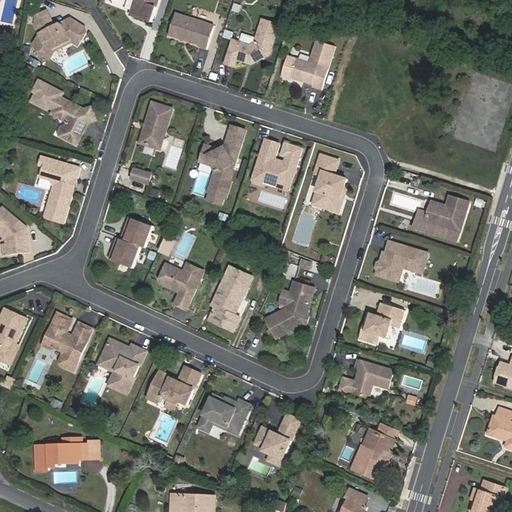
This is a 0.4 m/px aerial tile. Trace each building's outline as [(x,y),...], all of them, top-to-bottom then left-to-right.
[(134,0),(130,13),(151,21),(158,0),(134,0)] [(54,24),(46,9),(37,14),(35,22),(39,32),(33,42),(37,49),(40,51),(45,42),(52,46),(70,38),(72,40),(79,44),(87,30),(86,26),(71,17),(54,24)] [(214,26),(175,13),(168,35),(184,40),(185,38),(190,40),(189,42),(198,45),(197,46),(206,49),(214,26)] [(265,20),(262,27),(278,32),(281,25),(265,20)] [(235,41),(227,64),(236,67),(238,59),(249,63),(249,60),(256,63),(271,55),(278,32),(262,27),(257,43),(252,46),(235,41)] [(45,42),(40,51),(49,56),(53,49),(72,40),(70,38),(52,46),(45,42)] [(298,59),(292,78),(305,82),(307,80),(310,81),(309,83),(316,85),(315,87),(324,90),(338,47),(319,41),(312,64),(298,59)] [(83,107),(63,96),(54,113),(69,121),(62,135),(79,143),(86,130),(84,125),(88,124),(88,122),(97,119),(93,106),(84,109),(83,107)] [(173,108),(153,102),(147,124),(149,124),(147,130),(145,129),(141,142),(161,148),(173,108)] [(186,133),(191,115),(182,113),(177,131),(186,133)] [(233,126),(229,139),(243,143),(248,130),(233,126)] [(243,143),(229,139),(227,147),(221,150),(207,145),(204,154),(210,155),(217,166),(220,170),(218,176),(216,176),(210,193),(212,193),(210,201),(224,205),(226,198),(228,198),(234,181),(232,181),(234,175),(232,175),(237,158),(238,158),(243,143)] [(268,140),(255,179),(258,183),(266,186),(270,184),(272,178),(283,181),(281,187),(291,190),(301,158),(289,154),(287,162),(281,160),(280,162),(276,161),(277,159),(282,143),(268,140)] [(175,171),(183,148),(170,145),(163,167),(175,171)] [(204,154),(202,161),(217,166),(210,155),(204,154)] [(340,161),(323,155),(317,173),(324,176),(316,200),(324,203),(326,208),(340,213),(345,199),(338,197),(339,193),(344,195),(348,180),(336,175),(340,161)] [(47,165),(51,167),(53,158),(44,156),(42,164),(47,165)] [(51,167),(47,165),(43,176),(55,180),(55,182),(57,185),(59,188),(55,191),(48,215),(49,217),(66,223),(76,191),(71,183),(80,178),(83,167),(53,158),(51,167)] [(153,175),(136,170),(133,179),(150,184),(153,175)] [(433,201),(426,222),(436,224),(439,223),(442,224),(441,226),(462,232),(471,202),(451,196),(448,206),(433,201)] [(5,208),(0,213),(0,231),(10,239),(10,245),(12,255),(33,252),(30,228),(5,208)] [(124,240),(120,239),(113,257),(118,259),(116,262),(136,269),(144,247),(148,249),(156,226),(136,219),(135,223),(130,222),(124,240)] [(430,253),(391,242),(387,253),(386,258),(383,257),(382,261),(379,263),(378,268),(379,271),(378,275),(400,282),(405,267),(424,273),(430,253)] [(187,273),(169,265),(163,279),(165,285),(175,289),(177,288),(184,291),(183,293),(178,305),(189,310),(199,289),(201,288),(203,283),(202,281),(207,272),(190,265),(187,273)] [(233,267),(217,301),(221,303),(219,307),(212,321),(236,331),(243,318),(237,315),(255,277),(233,267)] [(317,290),(297,284),(293,295),(290,307),(289,311),(269,321),(279,339),(306,325),(305,322),(306,321),(306,319),(309,317),(317,290)] [(282,305),(290,307),(293,295),(286,293),(282,305)] [(407,310),(383,303),(379,315),(373,313),(370,322),(367,331),(364,330),(361,340),(380,345),(383,336),(390,338),(394,326),(402,328),(407,310)] [(28,320),(6,310),(0,324),(0,360),(8,364),(16,346),(28,320)] [(67,316),(59,313),(44,345),(52,349),(57,348),(64,351),(64,353),(60,361),(62,365),(75,371),(95,329),(81,323),(74,337),(68,334),(73,322),(66,319),(67,316)] [(113,339),(104,357),(114,362),(111,368),(117,371),(111,385),(130,394),(133,386),(137,378),(136,378),(142,366),(149,351),(135,345),(133,348),(131,353),(126,350),(127,348),(126,346),(126,345),(113,339)] [(20,347),(16,346),(8,364),(11,365),(20,347)] [(114,362),(104,357),(101,364),(111,368),(114,362)] [(396,371),(360,360),(357,368),(363,370),(359,381),(358,380),(354,393),(371,399),(375,384),(390,389),(396,371)] [(511,364),(500,361),(494,381),(511,387),(511,364)] [(204,374),(188,367),(181,381),(175,378),(175,377),(163,371),(150,398),(160,402),(164,401),(166,397),(172,399),(179,403),(184,401),(190,404),(204,374)] [(14,388),(16,382),(9,378),(7,385),(14,388)] [(217,395),(201,427),(212,432),(216,423),(228,429),(231,427),(232,424),(243,429),(254,406),(243,401),(241,404),(235,401),(234,403),(228,400),(217,395)] [(416,405),(418,398),(411,395),(409,403),(416,405)] [(176,410),(179,403),(172,399),(168,406),(176,410)] [(79,411),(69,406),(65,415),(74,420),(79,411)] [(511,448),(511,421),(509,421),(511,413),(511,412),(500,408),(496,417),(494,416),(488,434),(507,440),(505,446),(511,448)] [(303,420),(290,414),(287,420),(299,426),(303,420)] [(299,426),(287,420),(280,434),(278,435),(274,433),(275,432),(265,427),(261,436),(270,441),(267,448),(266,450),(273,453),(270,460),(281,465),(299,426)] [(243,429),(232,424),(231,427),(228,429),(241,435),(243,429)] [(384,457),(390,454),(396,441),(370,430),(364,444),(368,445),(357,471),(379,480),(385,464),(384,457)] [(270,441),(261,436),(257,443),(267,448),(270,441)] [(90,442),(91,444),(91,460),(102,460),(101,441),(90,442)] [(80,461),(91,460),(91,444),(82,445),(82,454),(79,454),(80,461)] [(353,469),(357,471),(368,445),(364,444),(353,469)] [(62,446),(35,447),(36,471),(49,470),(49,468),(59,468),(59,465),(80,464),(80,461),(79,454),(82,454),(82,445),(62,446)] [(394,456),(390,454),(384,457),(385,464),(390,466),(394,456)] [(168,456),(165,462),(172,465),(175,460),(168,456)] [(493,511),(499,497),(504,498),(507,487),(485,480),(481,491),(475,489),(471,498),(473,499),(478,501),(474,511),(493,511)] [(367,511),(369,508),(365,507),(369,498),(350,490),(346,498),(350,499),(343,511),(367,511)] [(215,511),(216,497),(172,496),(171,511),(215,511)] [(498,511),(504,498),(499,497),(493,511),(498,511)] [(346,498),(339,511),(343,511),(350,499),(346,498)] [(470,510),(474,511),(478,501),(473,499),(470,510)]
